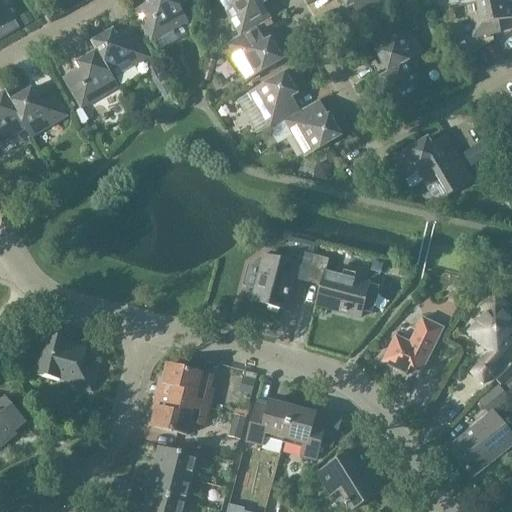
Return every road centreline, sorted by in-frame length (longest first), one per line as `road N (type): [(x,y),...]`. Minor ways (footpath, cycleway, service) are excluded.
road 1 (residential): [(441,511),(355,385),(144,323)]
road 2 (residential): [(511,73),(387,147),(318,61),(287,0)]
road 3 (residential): [(80,511),(114,442),(144,323)]
road 4 (residential): [(144,323),(67,302),(30,281),(0,244)]
